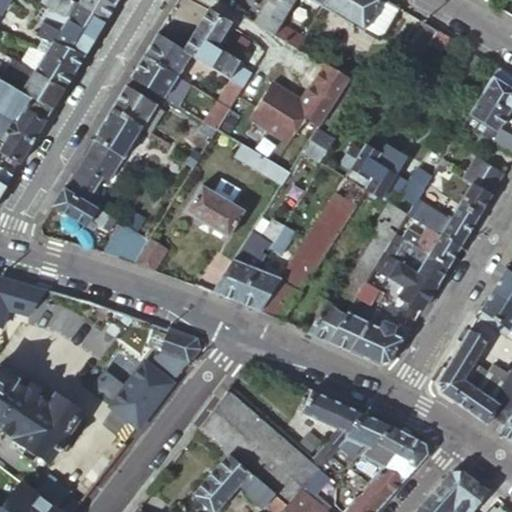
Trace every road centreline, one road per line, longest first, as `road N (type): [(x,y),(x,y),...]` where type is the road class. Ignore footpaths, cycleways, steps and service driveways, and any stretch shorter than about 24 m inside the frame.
road 1 (unclassified): [(148,0),(0,243)]
road 2 (residential): [(244,329),(0,244)]
road 3 (residential): [(103,511),(244,329)]
road 4 (unclassified): [(399,395),(511,213)]
road 5 (residential): [(399,395),(244,329)]
